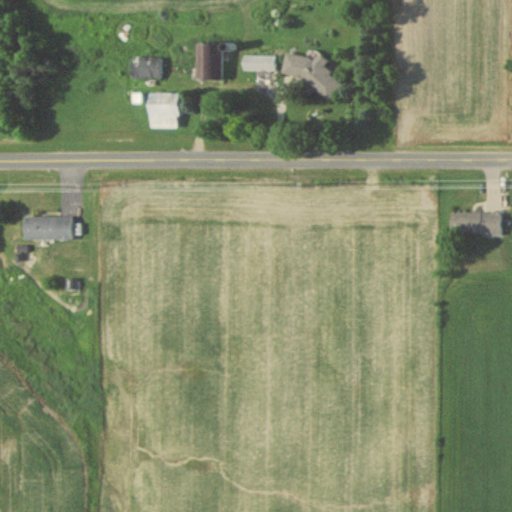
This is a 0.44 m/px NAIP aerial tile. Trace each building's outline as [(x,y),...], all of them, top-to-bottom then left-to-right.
[(198,80),(223,80),(223,44),(198,44),(198,80)] [(282,78),(337,91),(340,80),(327,77),(331,58),(317,55),(316,59),(288,52),(282,78)] [(244,71),(277,71),(277,55),(244,55),(244,71)] [(162,78),(162,57),(132,57),(132,78),(162,78)] [(150,93),(150,128),(180,128),(180,93),(150,93)] [(502,235),(502,212),(451,212),(451,235),(502,235)] [(73,239),(73,216),(23,216),(23,239),(73,239)]
